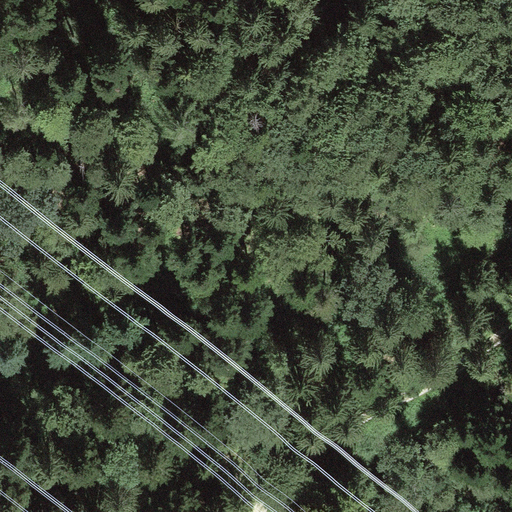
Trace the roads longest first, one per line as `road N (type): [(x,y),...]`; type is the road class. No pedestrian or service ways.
road 1 (track): [(511,326),(436,380),(308,451),(260,511)]
road 2 (track): [(390,0),(458,64),(511,98)]
